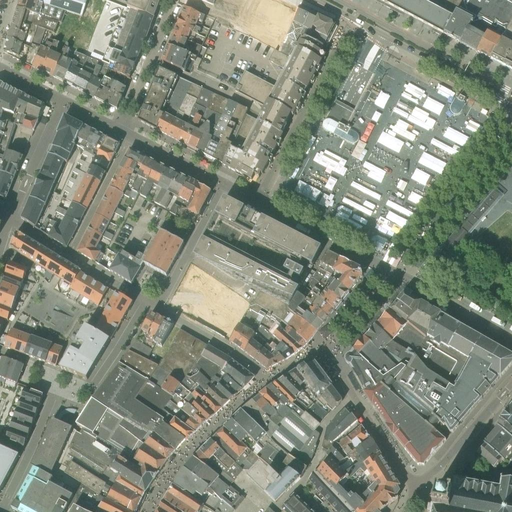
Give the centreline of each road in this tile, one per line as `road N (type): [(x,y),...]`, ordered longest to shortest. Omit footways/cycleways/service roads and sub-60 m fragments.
road 1 (residential): [(511,337),(222,182)]
road 2 (residential): [(1,511),(48,409),(91,386),(146,301)]
road 3 (tertiary): [(315,0),(511,107)]
road 4 (tertiary): [(511,93),(357,9)]
road 5 (residential): [(418,487),(327,347)]
road 6 (residential): [(158,308),(222,182)]
road 7 (residential): [(173,0),(121,130)]
road 8 (residential): [(418,487),(511,384)]
road 9 (residential): [(69,256),(130,135)]
road 10 (residential): [(267,379),(158,308)]
road 11 (residential): [(10,219),(61,100)]
